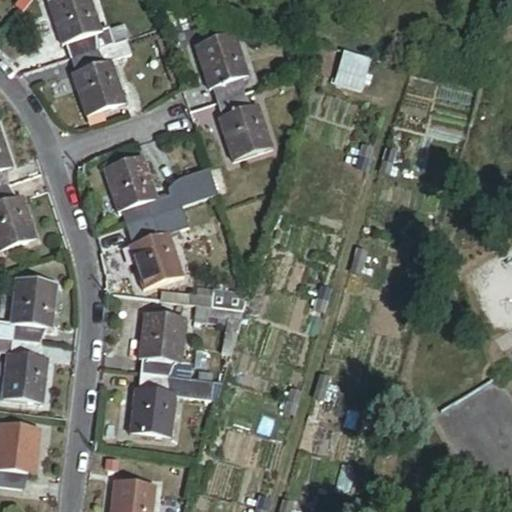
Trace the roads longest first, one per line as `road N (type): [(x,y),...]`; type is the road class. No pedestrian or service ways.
road 1 (residential): [(55,152),(95,305),(71,511)]
road 2 (residential): [(55,152),(182,111)]
